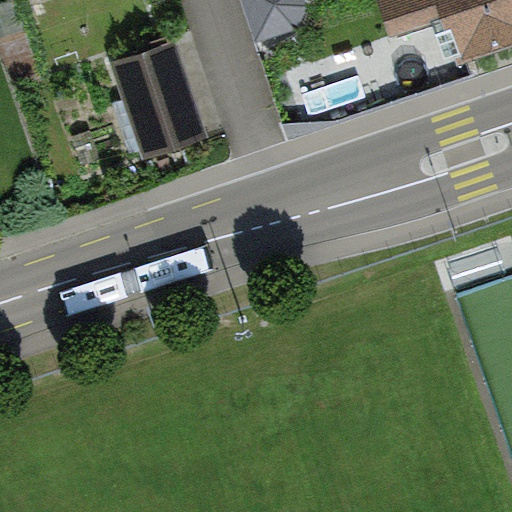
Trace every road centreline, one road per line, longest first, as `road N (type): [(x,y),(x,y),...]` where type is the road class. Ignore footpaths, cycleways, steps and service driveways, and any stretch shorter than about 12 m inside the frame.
road 1 (secondary): [(0,311),(281,220)]
road 2 (secondary): [(281,220),(511,136)]
road 3 (residential): [(281,220),(210,0)]
